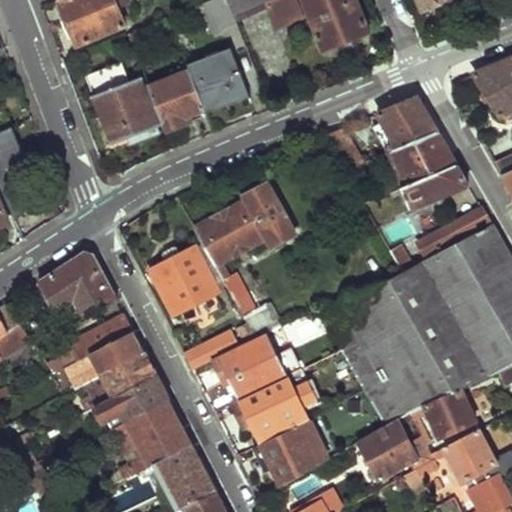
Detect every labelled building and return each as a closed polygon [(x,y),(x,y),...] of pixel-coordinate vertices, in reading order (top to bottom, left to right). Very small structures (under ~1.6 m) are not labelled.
[(117,0),(66,0),(62,2),(80,46),(129,26),(117,0)] [(229,0),(209,0),(197,5),(216,33),(226,24),(237,19),(229,0)] [(229,0),(237,19),(271,6),(269,2),(268,0),(229,0)] [(300,0),(272,0),(269,2),(271,6),(277,21),(305,9),(300,0)] [(359,0),(306,0),(327,50),(372,31),(359,0)] [(418,0),(423,11),(448,0),(418,0)] [(234,47),(191,64),(193,70),(208,107),(211,113),(253,96),(234,47)] [(475,73),(504,117),(511,111),(511,58),(493,66),(475,73)] [(141,78),(131,82),(123,62),(89,76),(108,123),(101,125),(109,145),(131,137),(133,144),(163,132),(141,78)] [(193,70),(150,86),(167,130),(200,118),(197,112),(208,107),(193,70)] [(378,113),(400,148),(440,132),(420,96),(394,107),(378,113)] [(325,135),(345,170),(365,162),(344,127),(325,135)] [(395,150),(411,183),(459,163),(440,132),(400,148),(395,150)] [(395,150),(387,153),(399,179),(360,196),(365,204),(378,198),(403,187),(411,183),(395,150)] [(48,223),(18,158),(0,166),(0,180),(25,239),(48,223)] [(403,187),(413,208),(470,183),(459,163),(411,183),(403,187)] [(198,229),(204,241),(224,278),(230,275),(224,261),(267,238),(272,248),(296,234),(268,184),(244,196),(248,203),(198,229)] [(365,204),(378,227),(391,220),(378,198),(365,204)] [(0,224),(9,221),(0,200),(0,224)] [(484,206),(421,241),(428,254),(492,219),(484,206)] [(323,315),(385,424),(397,416),(410,410),(460,387),(499,370),(511,364),(511,254),(494,223),(415,266),(404,272),(323,315)] [(152,269),(176,313),(219,290),(215,283),(224,278),(204,241),(152,269)] [(392,251),(404,272),(415,266),(403,245),(392,251)] [(40,281),(62,327),(118,299),(107,279),(95,256),(86,250),(40,281)] [(224,278),(244,314),(267,300),(248,266),(230,275),(224,278)] [(244,314),(256,337),(281,324),(267,300),(244,314)] [(0,312),(0,364),(4,362),(0,356),(0,341),(11,335),(0,312)] [(70,343),(73,350),(78,359),(134,330),(126,314),(70,343)] [(134,330),(78,359),(59,369),(64,378),(97,362),(102,372),(145,350),(140,341),(134,330)] [(222,357),(241,397),(285,375),(266,335),(222,357)] [(186,354),(194,369),(206,363),(197,348),(186,354)] [(47,363),(53,372),(59,369),(78,359),(73,350),(47,363)] [(102,372),(108,383),(90,392),(92,395),(81,400),(86,410),(95,406),(157,374),(151,362),(145,350),(102,372)] [(511,364),(499,370),(507,385),(511,383),(511,364)] [(95,406),(105,423),(124,414),(127,420),(170,398),(164,388),(157,374),(95,406)] [(243,401),(261,438),(307,416),(289,377),(243,401)] [(427,411),(442,438),(477,420),(460,387),(410,410),(413,417),(414,417),(427,411)] [(132,433),(143,455),(118,468),(124,479),(160,460),(193,443),(183,423),(170,398),(127,420),(111,429),(117,440),(132,433)] [(361,438),(381,478),(411,461),(416,469),(418,468),(436,458),(432,451),(422,432),(409,438),(401,423),(413,417),(410,410),(397,416),(385,424),(361,438)] [(264,444),(284,484),(329,457),(311,421),(264,444)] [(451,454),(480,511),(478,511),(497,511),(511,505),(511,488),(504,474),(511,469),(511,450),(502,455),(504,459),(498,462),(496,458),(481,428),(432,451),(436,458),(418,468),(422,476),(442,465),(439,460),(451,454)] [(17,446),(30,471),(39,466),(26,441),(17,446)] [(160,460),(178,495),(169,500),(172,503),(155,511),(172,511),(184,506),(218,489),(206,467),(193,443),(160,460)] [(406,475),(415,493),(428,486),(422,476),(418,468),(416,469),(406,475)] [(184,506),(187,511),(229,511),(228,509),(218,489),(184,506)]
